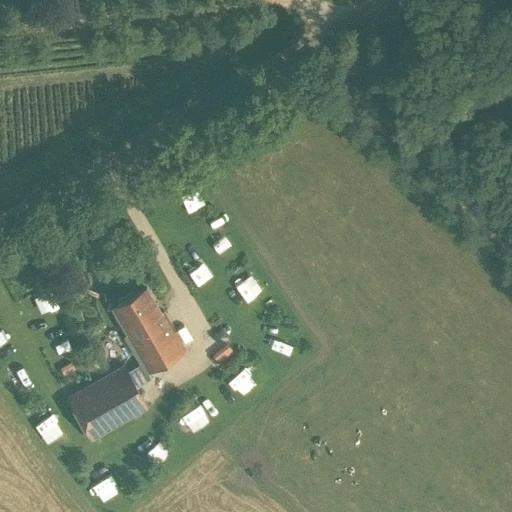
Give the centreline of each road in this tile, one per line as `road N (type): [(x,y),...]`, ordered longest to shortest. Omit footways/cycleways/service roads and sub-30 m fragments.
road 1 (unclassified): [(0,225),(386,0)]
road 2 (track): [(511,247),(310,46)]
road 3 (track): [(0,28),(241,0)]
